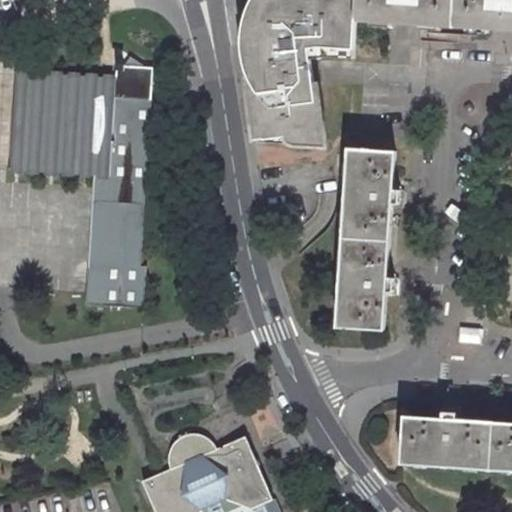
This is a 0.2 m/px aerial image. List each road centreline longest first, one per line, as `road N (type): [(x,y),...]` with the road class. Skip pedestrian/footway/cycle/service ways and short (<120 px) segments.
road 1 (residential): [(298,385),(255,279),(205,0)]
road 2 (residential): [(511,74),(462,77),(441,106),(430,311),(411,367)]
road 3 (residential): [(385,511),(298,385)]
